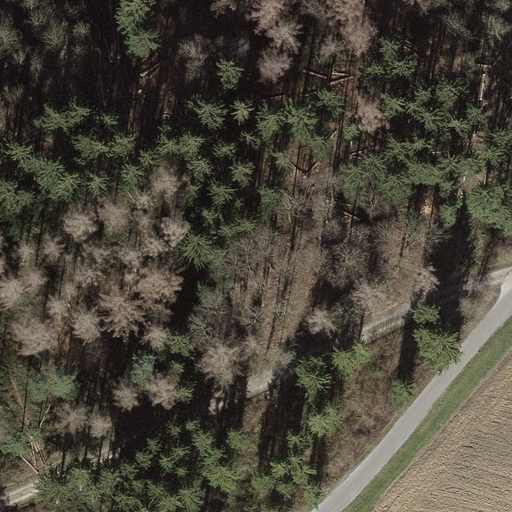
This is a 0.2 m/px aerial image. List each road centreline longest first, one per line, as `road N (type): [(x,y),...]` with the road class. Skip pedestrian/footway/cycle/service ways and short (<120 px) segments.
road 1 (track): [(0,501),(490,281),(511,281)]
road 2 (unclassified): [(511,296),(328,511)]
